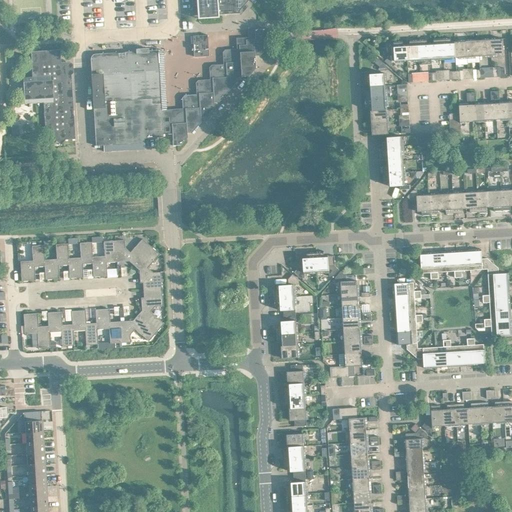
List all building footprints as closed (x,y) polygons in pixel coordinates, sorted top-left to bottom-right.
[(242,6),(247,0),(196,0),(198,17),(219,16),(218,13),(242,11),(244,9),(242,6)] [(260,54),(269,44),(268,27),(250,28),(251,38),(239,38),(240,50),(230,51),(230,58),(226,58),(226,66),(216,66),(217,73),(212,74),(213,81),(203,81),(203,89),(199,89),(199,96),(189,97),(190,104),(185,104),(186,111),(176,112),(176,119),(172,119),(173,144),(181,144),(188,136),(187,131),(192,131),(201,121),(201,116),(206,116),(215,105),(214,101),(219,100),(242,75),(249,74),(256,67),(255,54),(260,54)] [(209,48),(209,46),(208,33),(193,34),(194,49),(209,48)] [(435,41),(431,41),(432,57),(444,57),(443,36),(434,37),(435,41)] [(451,36),(443,36),(444,57),(456,56),(455,40),(451,40),(451,36)] [(427,37),(419,38),(420,58),(432,57),(431,41),(427,42),(427,37)] [(503,37),(491,38),(492,54),(504,53),(503,37)] [(411,43),(407,43),(408,59),(420,58),(419,38),(410,38),(411,43)] [(479,38),(467,39),(468,55),(480,55),(479,38)] [(491,38),(479,38),(480,55),(492,54),(491,38)] [(408,59),(407,43),(403,43),(403,39),(394,39),(396,60),(408,59)] [(467,39),(455,40),(456,56),(468,55),(467,39)] [(164,135),(158,48),(100,52),(95,52),(93,53),(92,55),(91,57),(91,62),(96,144),(104,143),(104,150),(145,147),(145,141),(144,136),(164,135)] [(370,81),(370,85),(386,84),(385,71),(365,73),(365,81),(370,81)] [(366,89),(366,97),(387,96),(386,84),(370,85),(370,88),(366,89)] [(371,105),(371,109),(387,108),(387,96),(366,97),(367,105),(371,105)] [(485,118),(497,118),(496,101),(484,102),(485,118)] [(497,118),(509,117),(508,101),(496,101),(497,118)] [(473,119),(485,118),(484,102),(472,103),(473,119)] [(461,120),(473,119),(472,103),(460,104),(460,112),(461,118),(461,120)] [(371,109),(372,121),(388,120),(387,108),(371,109)] [(388,120),(372,121),(373,133),(389,132),(388,120)] [(382,140),(383,148),(403,147),(402,135),(386,135),(387,140),(382,140)] [(388,156),(388,160),(404,159),(403,147),(383,148),(383,157),(388,156)] [(384,164),(384,172),(405,171),(404,159),(388,160),(388,164),(384,164)] [(405,171),(384,172),(385,181),(389,180),(389,184),(400,184),(400,189),(405,194),(411,187),(411,183),(405,183),(405,171)] [(511,187),(502,189),(503,209),(511,208),(511,204),(511,187)] [(431,213),(430,193),(417,194),(417,188),(413,189),(407,195),(412,200),(417,199),(418,210),(422,210),(423,214),(431,213)] [(490,189),(478,190),(479,210),(487,210),(487,206),(491,205),(490,189)] [(502,189),(490,189),(491,205),(494,205),(495,209),(503,209),(502,189)] [(478,190),(466,191),(467,207),(470,207),(471,211),(479,210),(478,190)] [(466,191),(454,192),(455,212),(463,211),(463,207),(467,207),(466,191)] [(442,192),(430,193),(431,213),(439,213),(439,209),(443,208),(442,192)] [(454,192),(442,192),(443,208),(446,208),(447,212),(455,212),(454,192)] [(129,259),(134,264),(151,245),(143,237),(131,251),(125,246),(125,238),(116,239),(117,260),(129,259)] [(107,261),(117,260),(116,239),(104,240),(105,254),(93,255),(93,262),(94,275),(108,274),(107,261)] [(83,262),(93,262),(93,255),(92,240),(80,241),(81,256),(69,257),(69,263),(70,276),(84,276),(83,262)] [(59,264),(69,263),(69,257),(68,242),(56,242),(57,257),(45,258),(45,265),(46,278),(60,277),(59,264)] [(35,265),(45,265),(45,258),(44,246),(44,243),(32,244),(33,259),(20,259),(22,279),(36,279),(35,265)] [(143,281),(144,288),(162,287),(161,270),(153,271),(148,266),(160,253),(151,245),(134,264),(140,268),(140,281),(143,281)] [(471,269),(488,267),(494,262),(488,257),(482,257),(482,247),(469,248),(471,269)] [(462,269),(471,269),(469,248),(457,249),(459,276),(463,276),(462,269)] [(324,249),(316,250),(317,270),(329,269),(330,275),(334,275),(340,268),(335,264),(329,264),(329,253),(325,254),(324,249)] [(455,276),(459,276),(457,249),(445,250),(447,270),(455,270),(455,276)] [(317,270),(316,250),(307,250),(308,254),(304,255),(304,265),(299,266),(295,271),(301,276),(305,276),(305,271),(317,270)] [(439,271),(447,270),(445,250),(434,251),(435,277),(439,277),(439,271)] [(431,278),(435,277),(434,251),(421,251),(422,272),(431,271),(431,278)] [(488,267),(489,285),(510,284),(509,271),(499,272),(499,267),(494,262),(488,267)] [(341,280),(342,292),(358,291),(357,279),(347,279),(346,274),(341,270),(336,276),(336,280),(341,280)] [(274,288),(275,296),(295,295),(294,283),(300,283),(299,278),(293,272),(289,277),(289,283),(278,283),(279,288),(274,288)] [(394,282),(395,294),(421,293),(421,289),(415,289),(414,281),(394,282)] [(483,294),(484,297),(510,296),(510,284),(489,285),(490,293),(483,294)] [(142,309),(138,314),(157,331),(164,322),(151,310),(155,305),(163,304),(162,287),(144,288),(144,296),(141,296),(142,309)] [(342,292),(343,304),(359,303),(358,291),(342,292)] [(395,294),(395,306),(416,305),(415,297),(422,296),(421,293),(395,294)] [(284,308),(284,314),(296,313),(295,295),(275,296),(275,305),(280,304),(280,308),(284,308)] [(490,301),(491,309),(511,308),(510,296),(484,297),(484,301),(490,301)] [(343,304),(344,316),(360,315),(359,303),(343,304)] [(395,306),(396,318),(423,317),(423,313),(416,313),(416,305),(395,306)] [(96,308),(96,321),(97,321),(97,328),(109,327),(110,342),(122,341),(121,320),(110,320),(110,307),(96,308)] [(72,309),(72,323),(73,323),(73,329),(85,328),(86,343),(98,342),(97,328),(97,321),(96,321),(86,322),(86,308),(72,309)] [(485,318),(485,321),(511,320),(511,308),(491,309),(491,317),(485,318)] [(48,311),(48,324),(49,324),(49,331),(61,330),(62,345),(74,344),(73,329),(73,323),(72,323),(62,323),(62,310),(48,311)] [(49,324),(48,324),(38,325),(38,311),(24,312),(25,332),(37,331),(38,346),(50,345),(50,340),(49,331),(49,324)] [(277,324),(277,332),(297,331),(296,313),(284,314),(285,319),(281,319),(281,323),(277,324)] [(133,319),(121,320),(122,341),(131,340),(131,333),(135,327),(149,339),(157,331),(138,314),(133,319)] [(344,316),(344,328),(360,327),(360,315),(344,316)] [(396,318),(397,330),(417,329),(417,321),(423,321),(423,317),(396,318)] [(511,323),(511,320),(485,321),(485,325),(492,325),(492,334),(511,332),(511,323)] [(344,328),(345,340),(361,339),(360,327),(344,328)] [(408,348),(413,353),(418,347),(417,329),(397,330),(398,343),(407,342),(408,348)] [(282,340),(282,344),(298,343),(297,331),(277,332),(278,340),(282,340)] [(468,344),(460,344),(461,364),(473,364),(471,337),(468,337),(468,344)] [(475,337),(471,337),(473,364),(485,363),(484,343),(475,343),(475,337)] [(444,345),(436,346),(437,366),(449,365),(447,338),(444,339),(444,345)] [(451,338),(447,338),(449,365),(461,364),(460,344),(452,345),(451,338)] [(345,340),(346,352),(362,351),(361,339),(345,340)] [(298,343),(282,344),(283,356),(299,355),(298,343)] [(418,347),(413,353),(419,357),(424,357),(425,367),(437,366),(436,346),(418,347)] [(346,352),(347,364),(347,365),(349,364),(355,364),(363,364),(362,351),(346,352)] [(288,370),(289,382),(305,381),(303,363),(291,364),(292,370),(288,370)] [(285,386),(285,395),(305,393),(305,381),(289,382),(289,386),(285,386)] [(290,403),(290,406),(306,405),(305,393),(285,395),(286,403),(290,403)] [(496,404),(492,405),(493,421),(505,420),(504,400),(495,400),(496,404)] [(472,406),(468,406),(469,422),(481,422),(480,401),(472,402),(472,406)] [(488,401),(480,401),(481,422),(493,421),(492,405),(489,405),(488,401)] [(464,402),(456,403),(457,423),(469,422),(468,406),(465,406),(464,402)] [(444,408),(445,424),(457,423),(456,403),(448,403),(448,407),(444,408)] [(445,424),(444,408),(441,408),(440,404),(431,404),(432,419),(427,420),(423,424),(429,430),(433,430),(433,425),(445,424)] [(306,405),(290,406),(291,419),(295,418),(295,424),(307,424),(306,405)] [(350,417),(351,429),(367,428),(366,416),(358,416),(352,417),(350,417)] [(25,419),(26,431),(43,430),(43,418),(25,419)] [(416,422),(412,427),(417,431),(421,426),(416,422)] [(406,437),(407,450),(423,449),(422,437),(428,436),(428,432),(421,426),(417,431),(417,437),(406,437)] [(351,429),(351,441),(367,440),(367,428),(351,429)] [(26,431),(26,442),(44,440),(43,430),(26,431)] [(288,433),(288,445),(304,444),(304,432),(288,433)] [(26,442),(27,452),(45,451),(44,440),(26,442)] [(351,441),(352,453),(368,452),(367,440),(351,441)] [(284,449),(285,457),(305,456),(304,444),(288,445),(288,449),(284,449)] [(407,450),(408,462),(424,461),(423,449),(407,450)] [(27,452),(28,463),(45,462),(45,451),(27,452)] [(352,453),(353,465),(369,464),(368,452),(352,453)] [(294,469),(294,475),(306,474),(305,456),(285,457),(285,466),(290,465),(290,470),(294,469)] [(408,462),(408,474),(425,473),(424,461),(408,462)] [(28,463),(28,474),(46,473),(45,462),(28,463)] [(353,465),(353,477),(370,476),(369,464),(353,465)] [(28,474),(29,485),(47,484),(46,473),(28,474)] [(408,474),(409,486),(425,485),(425,473),(408,474)] [(286,485),(287,493),(307,492),(306,474),(294,475),(295,480),(290,481),(291,485),(286,485)] [(353,477),(354,489),(370,488),(370,476),(353,477)] [(29,485),(30,496),(47,495),(47,484),(29,485)] [(409,486),(410,498),(426,497),(425,485),(409,486)] [(354,489),(355,501),(371,500),(370,488),(354,489)] [(292,501),(292,505),(308,504),(307,492),(287,493),(288,502),(292,501)] [(30,496),(30,507),(48,506),(47,495),(30,496)] [(410,498),(411,510),(427,509),(426,497),(410,498)] [(355,501),(355,511),(371,511),(372,511),(371,500),(355,501)]
